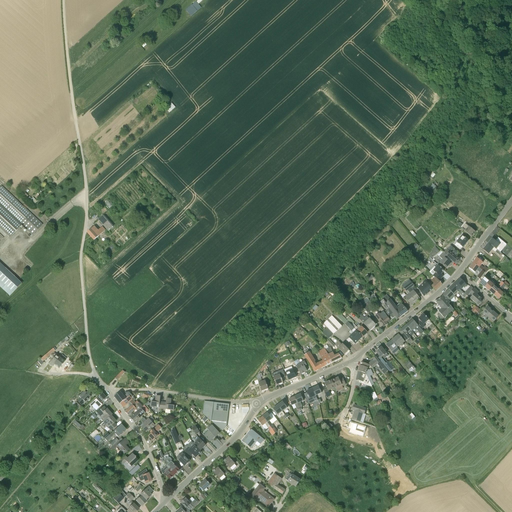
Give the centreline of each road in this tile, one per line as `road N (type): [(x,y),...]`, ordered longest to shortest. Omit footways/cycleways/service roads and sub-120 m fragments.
road 1 (unclassified): [(105,387),(86,338),(86,192),(63,0)]
road 2 (residential): [(256,403),(107,390)]
road 3 (unclassified): [(354,359),(458,273)]
road 4 (unclassified): [(165,501),(237,435),(256,403)]
road 5 (residential): [(165,501),(141,439),(107,390)]
